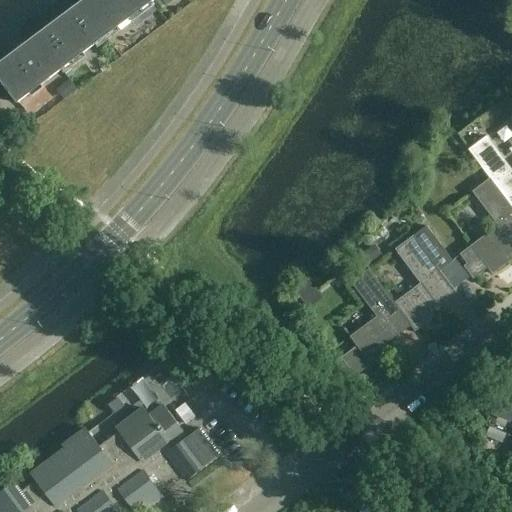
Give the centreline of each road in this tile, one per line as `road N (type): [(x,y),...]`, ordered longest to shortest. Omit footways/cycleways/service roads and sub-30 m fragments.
road 1 (tertiary): [(0,340),(66,289),(155,196),(237,85),(286,0)]
road 2 (unclassified): [(257,511),(511,321)]
